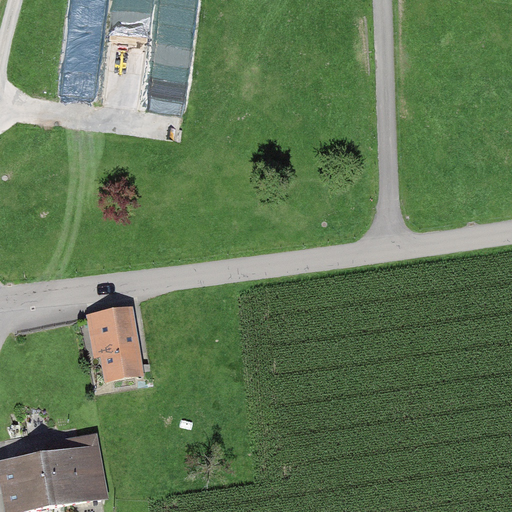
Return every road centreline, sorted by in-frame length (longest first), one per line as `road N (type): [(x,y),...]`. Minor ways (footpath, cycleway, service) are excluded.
road 1 (unclassified): [(0,301),(511,231)]
road 2 (track): [(392,251),(385,0)]
